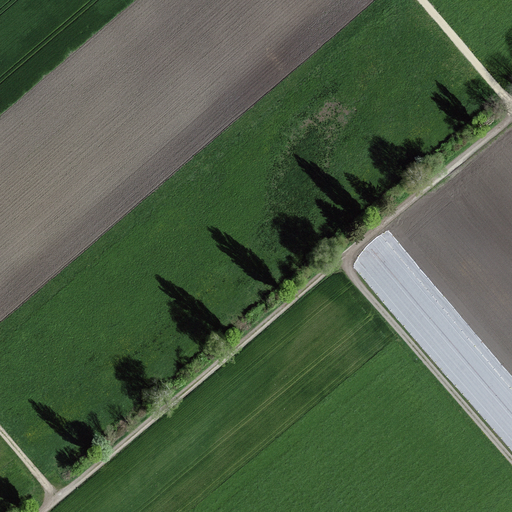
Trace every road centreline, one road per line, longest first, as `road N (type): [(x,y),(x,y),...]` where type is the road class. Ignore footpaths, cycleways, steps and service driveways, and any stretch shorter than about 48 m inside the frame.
road 1 (track): [(44,511),(511,116)]
road 2 (track): [(340,257),(511,458)]
road 3 (track): [(425,0),(511,99)]
